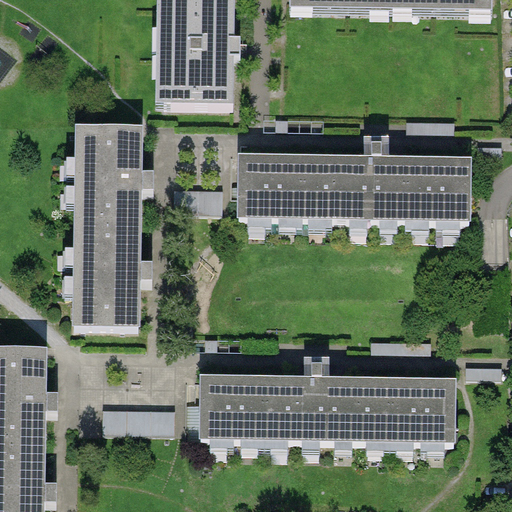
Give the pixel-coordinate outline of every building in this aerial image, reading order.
[(156,0),(155,116),(234,117),(234,56),(235,0),(156,0)] [(288,0),(288,20),(491,22),(491,0),(288,0)] [(143,137),(74,136),(71,336),(140,336),(141,281),(142,190),(143,137)] [(473,166),(238,163),(237,227),(472,230),(473,166)] [(49,356),(0,355),(0,511),(47,511),(47,502),(47,492),(49,412),(49,356)] [(460,384),(202,381),(201,447),(459,451),(459,435),(460,384)] [(105,441),(178,441),(178,416),(105,417),(105,441)]
